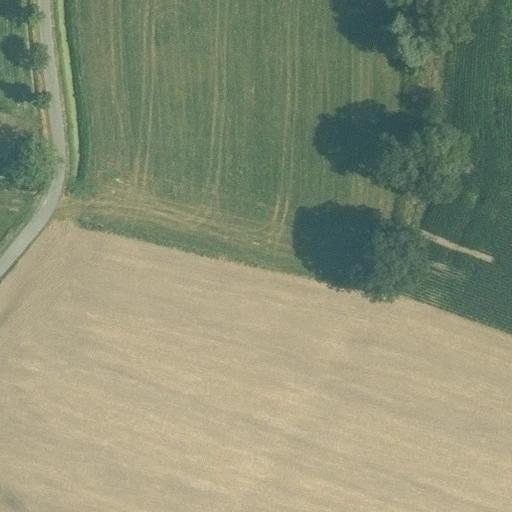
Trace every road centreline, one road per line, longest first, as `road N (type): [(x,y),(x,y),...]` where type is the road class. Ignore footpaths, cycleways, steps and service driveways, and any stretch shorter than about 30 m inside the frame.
road 1 (track): [(240,511),(371,304),(403,238),(433,0)]
road 2 (track): [(0,274),(63,196),(42,0)]
